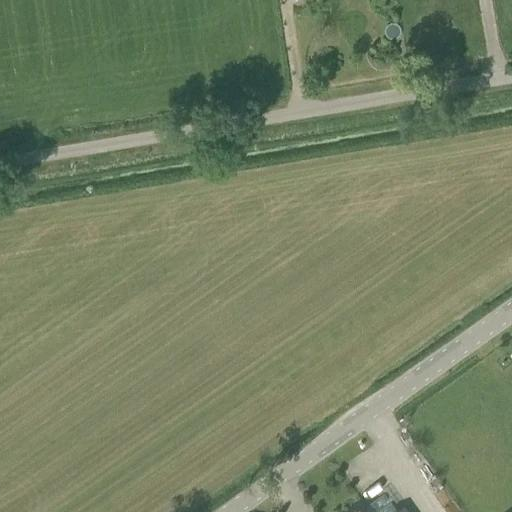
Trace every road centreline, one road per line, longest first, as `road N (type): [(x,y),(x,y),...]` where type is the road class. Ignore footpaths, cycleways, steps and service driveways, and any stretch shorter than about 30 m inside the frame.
road 1 (unclassified): [(0,166),(511,77)]
road 2 (tertiary): [(233,511),(511,316)]
